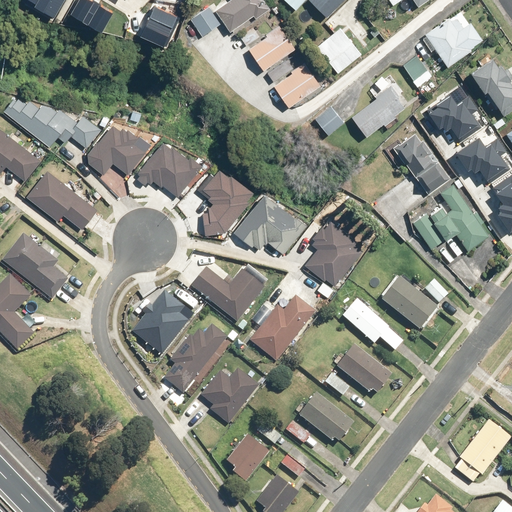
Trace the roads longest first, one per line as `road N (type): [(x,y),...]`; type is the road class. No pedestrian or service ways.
road 1 (residential): [(222,511),(102,336),(103,296),(144,236)]
road 2 (residential): [(511,304),(346,511)]
